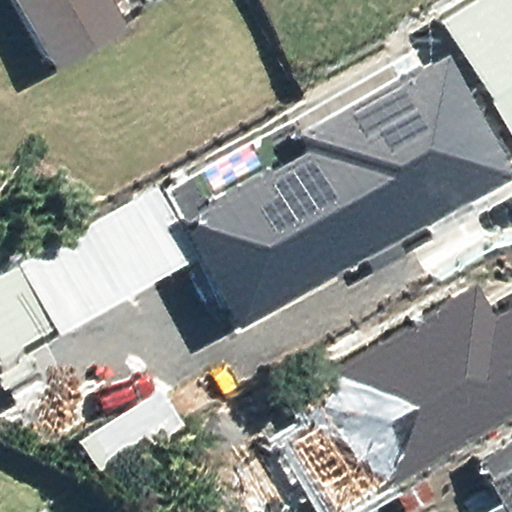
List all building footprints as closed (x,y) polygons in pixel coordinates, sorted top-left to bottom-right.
[(107,0),(2,0),(44,70),(122,25),(107,0)] [(511,160),(455,55),(160,213),(225,333),(511,178),(511,160)] [(511,295),(485,310),(469,283),(266,398),(329,511),(511,407),(511,295)] [(511,511),(511,444),(472,466),(496,511),(511,511)] [(48,511),(38,496),(10,511),(48,511)]
